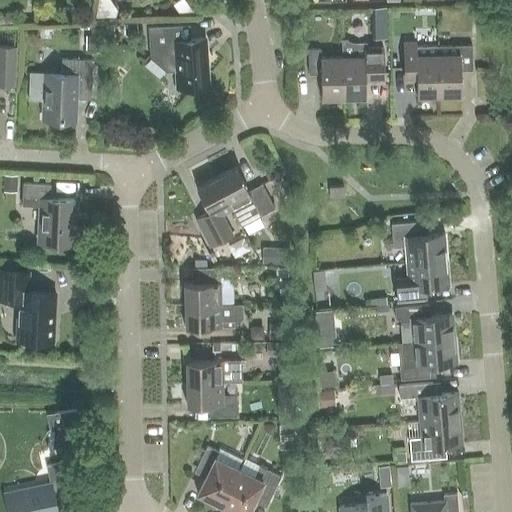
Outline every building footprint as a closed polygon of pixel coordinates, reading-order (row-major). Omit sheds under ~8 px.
[(82,48),(95,48),(95,24),(88,24),(87,36),(82,35),(82,48)] [(188,25),(156,27),(148,27),(149,49),(164,61),(165,69),(175,69),(176,88),(208,86),(205,38),(189,39),(188,25)] [(340,38),(340,57),(341,98),(365,98),(364,73),(383,73),(383,47),(364,48),(364,43),(352,43),(340,38)] [(438,96),(437,46),(416,47),(416,41),(403,41),(403,72),(415,72),(416,97),(438,96)] [(0,85),(14,86),(16,46),(0,45),(0,85)] [(471,45),(437,46),(438,96),(460,96),(460,71),(472,71),(471,45)] [(341,98),(340,57),(320,58),(320,49),(307,49),(308,74),(320,74),(320,99),(341,98)] [(74,89),(90,90),(92,60),(61,59),(60,77),(29,75),(28,99),(44,100),(43,117),(73,118),(74,89)] [(269,180),(283,173),(279,166),(266,173),(269,180)] [(215,178),(232,210),(241,226),(274,209),(261,184),(247,191),(235,167),(215,178)] [(16,175),(3,175),(3,192),(16,192),(16,175)] [(221,215),(232,210),(215,178),(195,188),(208,212),(194,219),(210,247),(232,235),(221,215)] [(71,245),(73,199),(49,198),(50,184),(22,183),(21,206),(41,207),(39,244),(71,245)] [(329,197),(343,196),(343,186),(328,187),(329,197)] [(405,262),(446,259),(444,233),(419,235),(418,222),(390,224),(392,248),(404,247),(405,262)] [(446,259),(405,262),(407,278),(395,279),(397,301),(425,299),(424,287),(448,285),(446,259)] [(53,341),(55,293),(27,292),(28,273),(0,271),(0,299),(17,300),(15,340),(53,341)] [(219,282),(183,283),(184,305),(220,305),(219,282)] [(220,305),(184,305),(184,328),(233,327),(233,320),(239,320),(238,304),(220,305)] [(412,342),(453,339),(451,315),(430,316),(429,304),(394,307),(395,320),(399,319),(400,330),(401,343),(412,342)] [(455,363),(453,339),(412,342),(401,343),(397,343),(400,379),(435,376),(434,364),(455,363)] [(266,342),(265,356),(286,356),(287,343),(266,342)] [(185,383),(221,383),(221,381),(239,381),(238,360),(185,361),(185,383)] [(221,383),(185,383),(186,405),(213,405),(213,417),(237,416),(237,404),(235,404),(235,395),(222,395),(221,383)] [(419,422),(459,419),(457,393),(433,395),(432,383),(398,386),(399,398),(416,396),(419,422)] [(291,406),(278,406),(278,420),(292,419),(291,406)] [(50,447),(72,448),(74,410),(43,413),(45,429),(51,428),(50,447)] [(459,419),(419,422),(420,437),(408,438),(410,461),(438,458),(437,446),(461,444),(459,419)] [(318,433),(319,448),(349,446),(348,439),(354,438),(354,431),(318,433)] [(217,451),(206,446),(195,468),(206,474),(196,493),(221,505),(238,469),(242,460),(219,448),(217,451)] [(238,469),(221,505),(234,511),(246,511),(254,497),(267,503),(280,476),(259,466),(243,458),(242,460),(238,469)] [(56,511),(52,493),(68,490),(62,462),(45,466),(49,483),(4,493),(7,511),(56,511)] [(378,488),(391,487),(389,465),(377,466),(378,488)] [(387,511),(386,494),(364,496),(365,504),(339,506),(339,511),(387,511)] [(457,511),(456,494),(443,495),(443,501),(410,504),(410,511),(457,511)]
